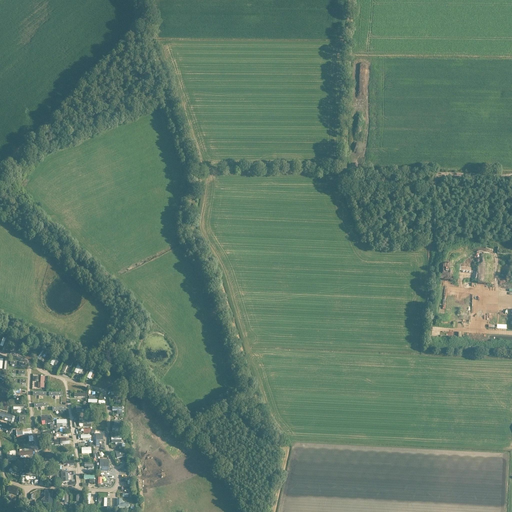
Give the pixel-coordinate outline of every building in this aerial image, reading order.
[(457,350),(458,338),(455,338),(455,336),(454,336),(454,338),(450,338),(449,349),(457,350)] [(43,351),(38,360),(40,361),(46,353),(43,351)] [(51,416),(41,417),(41,422),(45,421),(45,425),(51,424),(51,416)] [(58,472),(47,473),(47,477),(55,477),(55,480),(59,480),(58,472)] [(99,475),(99,478),(101,478),(101,484),(104,484),(104,483),(108,483),(108,476),(105,476),(99,475)] [(96,495),(87,495),(87,504),(90,504),(90,503),(92,503),(92,499),(95,499),(96,495)]
